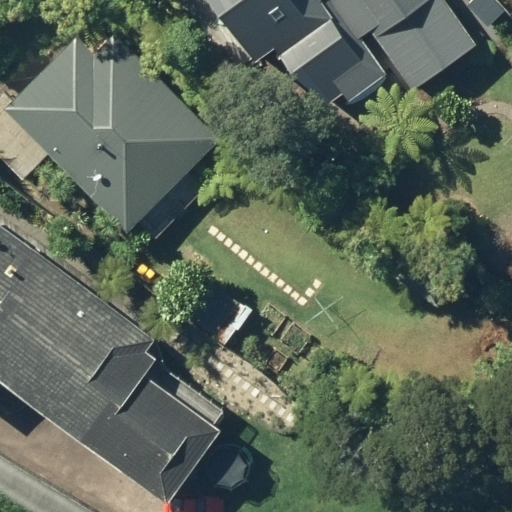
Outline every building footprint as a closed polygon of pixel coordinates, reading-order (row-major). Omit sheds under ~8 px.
[(213,0),(256,56),(286,36),(337,105),(392,65),(341,0),(213,0)] [(363,0),(386,29),(426,0),(363,0)] [(86,27),(22,91),(12,82),(0,93),(0,143),(30,175),(62,143),(138,222),(231,132),(122,25),(103,44),(86,27)] [(0,383),(10,369),(178,490),(232,417),(157,363),(175,336),(0,209),(0,383)] [(405,272),(445,301),(463,276),(422,247),(405,272)] [(187,301),(240,340),(263,307),(211,269),(187,301)]
